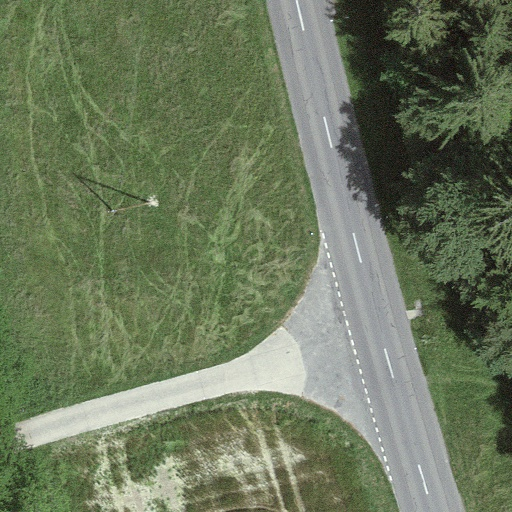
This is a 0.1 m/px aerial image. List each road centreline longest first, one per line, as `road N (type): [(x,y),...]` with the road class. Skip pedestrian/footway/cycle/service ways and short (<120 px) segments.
road 1 (unclassified): [(0,434),(382,341)]
road 2 (tertiary): [(302,0),(382,341)]
road 3 (tertiary): [(382,341),(435,511)]
